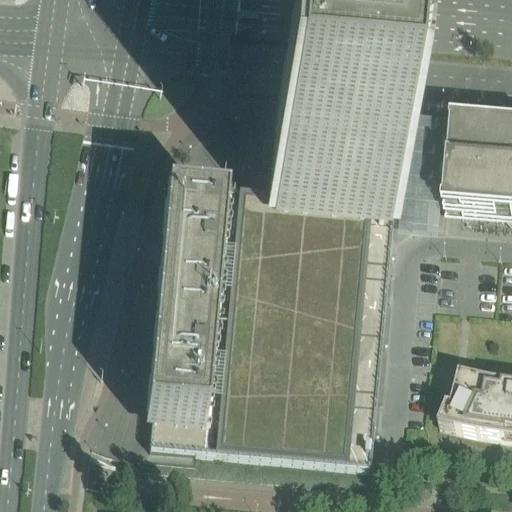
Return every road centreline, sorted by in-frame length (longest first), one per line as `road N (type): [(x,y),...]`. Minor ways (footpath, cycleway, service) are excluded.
road 1 (secondary): [(47,48),(3,511)]
road 2 (secondary): [(43,511),(62,351),(129,56)]
road 3 (tertiary): [(129,56),(511,83)]
road 4 (tertiary): [(511,23),(255,0)]
road 5 (unclassified): [(396,475),(415,245)]
